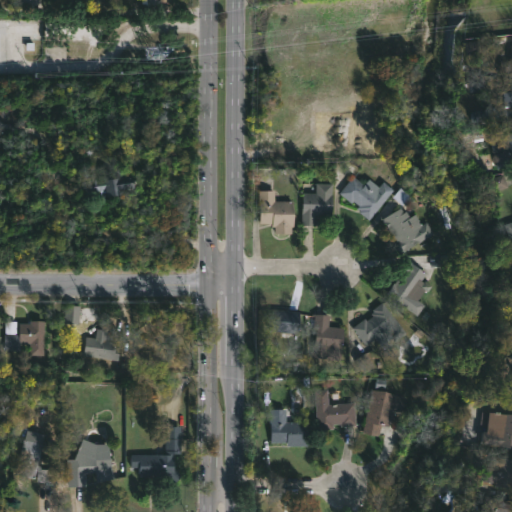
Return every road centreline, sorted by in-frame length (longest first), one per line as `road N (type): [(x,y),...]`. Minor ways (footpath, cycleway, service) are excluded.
road 1 (secondary): [(207,0),(208,511)]
road 2 (secondary): [(234,511),(234,0)]
road 3 (tertiary): [(233,269),(207,283),(0,283)]
